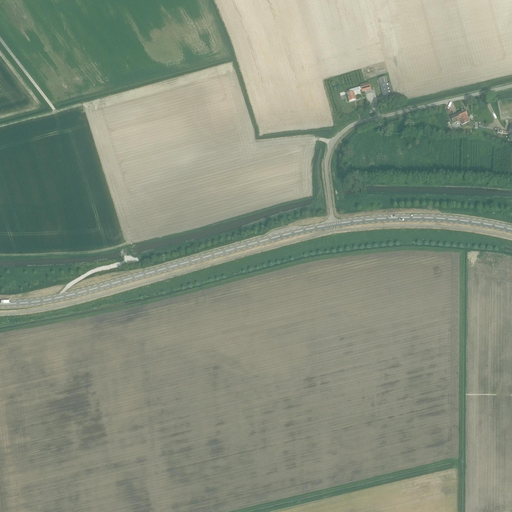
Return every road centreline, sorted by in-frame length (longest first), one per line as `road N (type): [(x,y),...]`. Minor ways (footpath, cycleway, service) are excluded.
road 1 (primary): [(332,224),(66,296),(0,304)]
road 2 (unclassified): [(332,224),(326,161),(345,129),(511,86)]
road 3 (primary): [(511,229),(409,217),(332,224)]
